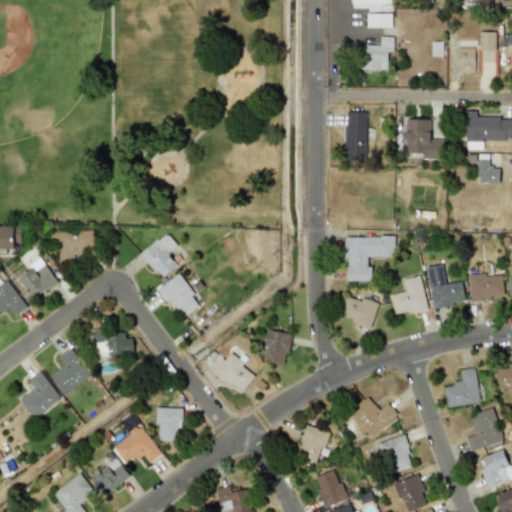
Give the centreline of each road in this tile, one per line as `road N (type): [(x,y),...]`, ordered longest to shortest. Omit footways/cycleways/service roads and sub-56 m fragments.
road 1 (residential): [(292,511),(257,450),(226,429),(113,280),(0,368)]
road 2 (residential): [(146,511),(339,374),(407,349),(511,334)]
road 3 (residential): [(339,374),(319,306),(317,0)]
road 4 (residential): [(317,97),(511,100)]
road 5 (residential): [(465,511),(407,349)]
